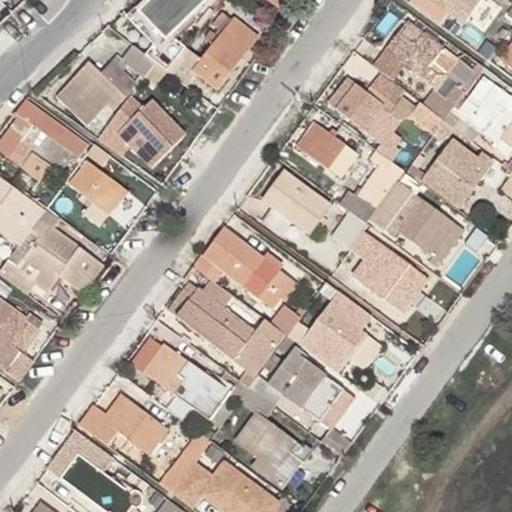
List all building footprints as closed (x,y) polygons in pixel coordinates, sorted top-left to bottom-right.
[(157,64),(168,73),(186,50),(171,37),(209,2),(206,0),(151,0),(138,12),(170,48),(163,54),(155,47),(153,49),(145,55),(157,64)] [(266,0),(265,1),(280,13),(283,7),(286,9),(293,0),(266,0)] [(425,0),(461,27),(480,0),(425,0)] [(487,24),(502,7),(494,0),(490,0),(477,16),(487,24)] [(127,21),(153,49),(155,47),(163,54),(170,48),(138,12),(127,21)] [(219,92),(259,39),(233,20),(231,23),(222,15),(216,23),(225,31),(221,37),(213,30),(206,38),(215,44),(192,73),(219,92)] [(386,52),(406,68),(431,87),(438,77),(444,80),(458,63),(407,24),(386,52)] [(145,55),(133,47),(123,63),(116,58),(100,75),(90,65),(57,97),(87,126),(107,108),(113,113),(136,89),(138,90),(146,79),(157,64),(145,55)] [(511,72),(511,47),(500,63),(511,72)] [(386,52),(373,68),(393,84),(406,68),(386,52)] [(155,87),(168,73),(157,64),(146,79),(155,87)] [(380,142),(374,150),(377,152),(392,164),(401,152),(396,148),(402,139),(394,133),(402,123),(413,120),(434,137),(445,123),(423,106),(418,103),(414,109),(400,98),(394,105),(369,86),(364,92),(347,78),(328,103),(380,142)] [(511,147),(511,100),(485,80),(468,102),(467,101),(458,112),(455,110),(445,123),(473,145),(480,134),(494,145),(491,149),(507,160),(511,153),(511,150),(510,149),(511,147)] [(455,110),(465,95),(455,88),(445,101),(434,92),(423,106),(445,123),(455,110)] [(88,148),(26,101),(16,115),(20,118),(0,144),(0,153),(41,184),(53,169),(61,175),(71,161),(76,165),(88,148)] [(125,106),(105,132),(112,141),(118,137),(148,171),(179,143),(167,130),(171,126),(151,105),(137,117),(125,106)] [(309,113),(291,139),(299,145),(317,118),(309,113)] [(184,139),(171,126),(167,130),(179,143),(184,139)] [(340,181),(357,158),(335,141),(339,136),(332,130),(328,135),(316,126),(298,149),(340,181)] [(461,211),(494,167),(482,158),(477,163),(453,146),(424,184),(461,211)] [(351,213),(366,225),(404,173),(392,164),(377,152),(370,162),(379,168),(356,198),(350,194),(340,206),(351,213)] [(111,216),(127,194),(86,164),(70,186),(111,216)] [(311,236),(331,210),(285,175),(265,202),(275,209),(263,227),(280,239),(292,222),(311,236)] [(442,240),(452,247),(463,233),(411,195),(415,190),(410,185),(412,182),(405,177),(372,222),(392,237),(397,231),(431,256),(442,240)] [(511,177),(502,192),(511,199),(511,177)] [(37,226),(46,214),(0,179),(0,235),(20,250),(31,234),(18,224),(25,216),(37,226)] [(61,222),(48,211),(46,214),(37,226),(33,231),(41,238),(28,255),(20,250),(0,275),(0,276),(16,287),(18,285),(27,293),(36,282),(50,294),(60,280),(75,290),(97,262),(55,231),(61,222)] [(363,234),(369,226),(366,225),(351,213),(332,238),(350,251),(363,234)] [(284,302),(297,285),(224,231),(195,269),(213,283),(215,284),(221,276),(219,275),(221,271),(269,307),(276,296),(284,302)] [(429,283),(363,234),(350,251),(366,262),(353,279),(403,317),(429,283)] [(441,263),(452,247),(442,240),(431,256),(441,263)] [(83,296),(105,267),(97,262),(75,290),(83,296)] [(240,368),(232,378),(239,382),(248,391),(256,380),(253,376),(285,337),(271,326),(265,321),(255,334),(224,311),(234,298),(215,284),(213,283),(204,296),(190,284),(169,313),(240,368)] [(346,301),(327,285),(316,300),(327,310),(328,309),(336,314),(346,301)] [(0,368),(1,369),(12,352),(19,358),(39,331),(27,322),(0,303),(0,368)] [(284,308),(271,326),(285,337),(288,338),(300,321),(284,308)] [(324,365),(338,376),(367,338),(336,314),(328,309),(327,310),(309,335),(333,353),(324,365)] [(27,322),(39,331),(42,326),(30,318),(27,322)] [(299,347),(288,338),(259,376),(272,385),(271,387),(311,418),(317,423),(318,421),(342,390),(299,358),(302,355),(297,351),(299,347)] [(239,404),(248,391),(239,382),(234,389),(231,386),(227,390),(165,344),(162,348),(150,339),(131,365),(219,430),(232,413),(222,405),(229,396),(239,404)] [(357,400),(342,390),(318,421),(329,430),(331,432),(357,400)] [(266,422),(275,410),(248,391),(239,404),(257,418),(237,444),(259,461),(253,469),(282,491),(311,455),(266,422)] [(104,415),(94,406),(79,426),(106,446),(117,432),(140,450),(150,436),(158,442),(167,429),(120,395),(104,415)] [(302,431),(318,443),(329,430),(318,421),(317,423),(311,418),(302,431)] [(318,443),(340,459),(349,446),(331,432),(329,430),(318,443)] [(104,473),(113,460),(74,431),(47,468),(104,511),(129,511),(132,508),(135,511),(139,509),(142,507),(144,504),(144,500),(142,497),(140,495),(135,493),(133,492),(130,488),(130,487),(128,486),(125,491),(104,473)] [(200,456),(210,443),(198,434),(160,486),(171,495),(191,468),(200,456)] [(150,436),(140,450),(149,456),(158,442),(150,436)] [(200,456),(191,468),(204,478),(213,467),(200,456)] [(227,466),(204,496),(224,511),(273,511),(279,505),(227,466)] [(171,495),(192,511),(204,496),(195,489),(204,478),(191,468),(171,495)] [(181,511),(167,501),(158,511),(181,511)]
